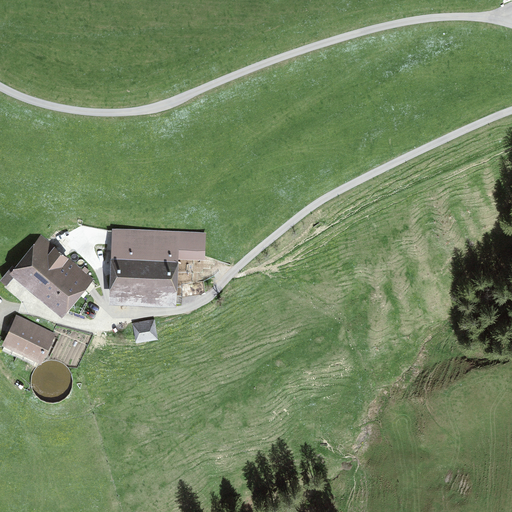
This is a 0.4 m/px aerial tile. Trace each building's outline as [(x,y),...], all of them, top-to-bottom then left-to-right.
[(114,295),(134,296),(133,303),(180,306),(181,290),(168,289),(170,256),(200,257),(201,236),(106,231),(105,252),(116,253),(114,295)] [(60,309),(86,278),(42,241),(16,272),(60,309)] [(18,352),(38,361),(50,337),(15,320),(0,351),(14,358),(18,352)] [(132,323),(136,344),(158,341),(154,320),(132,323)] [(47,399),(53,400),(60,399),(65,396),(70,391),(72,385),(73,378),(71,372),(68,366),(62,362),(56,360),(49,360),(42,362),(37,366),(33,372),(32,379),(33,386),(36,392),(41,396),(47,399)]
